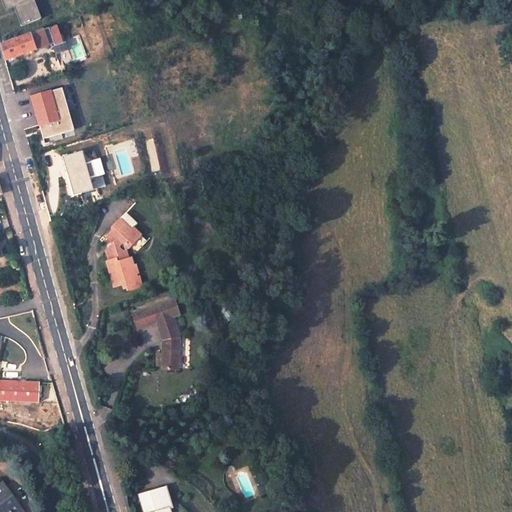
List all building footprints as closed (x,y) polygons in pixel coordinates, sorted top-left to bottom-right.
[(45,18),(39,0),(6,0),(10,10),(17,7),(23,25),(45,18)] [(52,6),(44,9),(46,16),(54,14),(52,6)] [(7,64),(65,41),(59,24),(43,30),(43,29),(40,30),(40,32),(18,40),(17,39),(12,40),(13,42),(2,46),(7,64)] [(67,43),(54,48),(57,58),(70,53),(67,43)] [(63,62),(57,63),(62,77),(67,75),(63,62)] [(67,86),(32,96),(45,140),(80,130),(67,86)] [(62,156),(73,196),(96,190),(93,179),(109,174),(105,157),(88,162),(85,150),(62,156)] [(105,157),(110,171),(121,167),(117,153),(105,157)] [(129,215),(115,228),(118,232),(110,240),(113,244),(109,248),(109,258),(105,259),(105,283),(113,283),(113,288),(118,288),(118,292),(129,293),(129,290),(133,290),(132,264),(128,264),(128,259),(121,252),(126,247),(136,258),(150,244),(136,230),(140,226),(129,215)] [(178,302),(138,313),(143,330),(160,325),(165,344),(162,371),(181,373),(183,340),(177,320),(183,318),(178,302)] [(40,384),(0,382),(0,402),(39,403),(40,384)] [(21,511),(1,482),(0,482),(0,511),(21,511)] [(166,482),(139,488),(143,507),(146,507),(147,511),(164,511),(163,507),(172,504),(166,482)]
